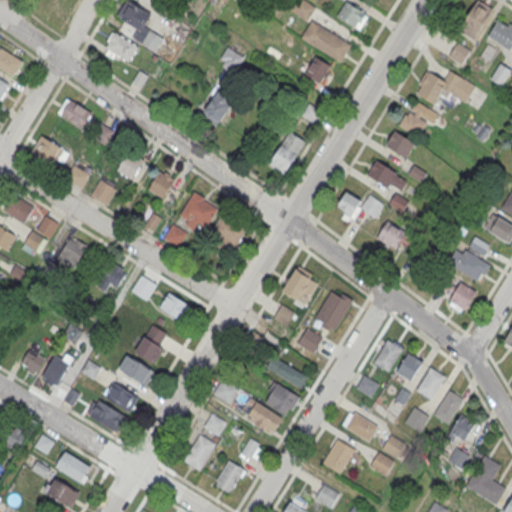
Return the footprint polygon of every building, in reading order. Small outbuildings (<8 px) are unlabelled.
[(141,32),(152,15),(126,0),(116,16),(141,32)] [(316,8),(304,0),(299,0),(292,10),(306,21),(316,8)] [(369,15),(346,0),(345,0),(336,15),(359,30),(369,15)] [(493,10),(477,0),(459,32),(474,41),(493,10)] [(352,44),(312,19),(301,37),(341,62),(352,44)] [(510,51),(511,46),(511,26),(497,19),(487,38),(510,51)] [(162,39),(148,31),(141,45),(156,52),(162,39)] [(104,49),(128,64),(138,48),(114,33),(104,49)] [(448,58),(464,66),(471,50),(456,43),(448,58)] [(0,67),(0,48),(1,47),(22,61),(13,75),(0,67)] [(303,72),(321,84),(333,67),(315,55),(303,72)] [(510,71),(500,65),(492,80),(502,86),(510,71)] [(476,87),(451,71),(445,81),(428,70),(414,93),(434,104),(443,89),(466,103),(476,87)] [(0,78),(9,84),(0,96),(0,78)] [(219,124),(233,101),(217,92),(203,114),(219,124)] [(85,129),(94,114),(67,99),(58,115),(85,129)] [(431,110),(413,100),(399,125),(418,135),(431,110)] [(312,126),(322,115),(309,102),(299,113),(312,126)] [(114,132),(101,124),(92,138),(105,146),(114,132)] [(416,143),(394,129),(385,145),(407,159),(416,143)] [(268,164),(284,176),(306,143),(289,132),(268,164)] [(58,168),(68,152),(42,136),(32,152),(58,168)] [(116,170),(132,181),(143,162),(127,152),(116,170)] [(366,175),(401,193),(409,177),(374,160),(366,175)] [(87,171),(71,169),(69,183),(85,185),(87,171)] [(147,190),(165,200),(176,180),(158,170),(147,190)] [(106,205),(116,190),(100,180),(90,195),(106,205)] [(511,214),(511,189),(501,209),(511,214)] [(359,207),(375,218),(384,204),(369,195),(364,203),(346,191),(334,208),(351,219),(359,207)] [(34,206),(25,222),(3,209),(12,193),(34,206)] [(219,208),(192,193),(179,218),(206,232),(219,208)] [(391,204),(401,211),(407,202),(396,195),(391,204)] [(481,226),(507,244),(511,235),(511,225),(491,211),(481,226)] [(144,225),(152,232),(161,220),(154,214),(144,225)] [(212,235),(236,249),(248,228),(224,214),(212,235)] [(50,238),(59,224),(45,215),(36,229),(50,238)] [(376,239),(397,251),(407,233),(386,221),(376,239)] [(16,235),(0,225),(0,245),(7,250),(16,235)] [(185,235),(173,227),(165,238),(177,247),(185,235)] [(41,251),(47,238),(31,231),(24,244),(41,251)] [(55,257),(75,268),(87,245),(67,234),(55,257)] [(453,267),(479,283),(490,264),(464,249),(453,267)] [(117,289),(124,272),(108,265),(101,282),(117,289)] [(319,281),(294,268),(282,292),(307,305),(319,281)] [(476,295),(455,279),(442,295),(463,312),(476,295)] [(338,331),(352,299),(329,289),(315,322),(338,331)] [(159,306),(179,320),(189,305),(169,291),(159,306)] [(295,313),(282,304),(273,318),(286,327),(295,313)] [(154,362),(168,333),(150,324),(136,354),(154,362)] [(313,354),(323,338),(306,328),(297,344),(313,354)] [(373,362),(388,372),(403,349),(387,339),(373,362)] [(22,363),(35,372),(44,360),(32,350),(22,363)] [(396,371),(409,380),(422,362),(408,353),(396,371)] [(118,370),(146,387),(154,372),(127,355),(118,370)] [(42,378),(57,386),(69,364),(54,356),(42,378)] [(307,378),(273,356),(266,367),(300,389),(307,378)] [(83,372),(93,377),(98,368),(88,362),(83,372)] [(432,400),(445,375),(429,367),(417,392),(432,400)] [(372,397),(379,385),(364,376),(356,388),(372,397)] [(230,404),(239,389),(222,379),(213,395),(230,404)] [(102,398),(130,413),(139,397),(111,383),(102,398)] [(287,416),(299,399),(276,383),(264,400),(287,416)] [(448,424),(433,414),(448,389),(464,398),(448,424)] [(242,411),(272,435),(283,421),(253,397),(242,411)] [(404,423),(420,432),(429,416),(413,407),(404,423)] [(370,442),(379,426),(351,410),(342,426),(370,442)] [(203,429),(220,436),(227,422),(211,414),(203,429)] [(464,441),(475,423),(461,414),(450,432),(464,441)] [(1,445),(18,452),(25,432),(8,425),(1,445)] [(199,469),(184,459),(199,433),(215,443),(199,469)] [(396,456),(404,442),(390,434),(382,449),(396,456)] [(34,448),(46,455),(54,442),(42,435),(34,448)] [(242,452),(255,459),(263,445),(250,438),(242,452)] [(356,449),(338,438),(323,463),(341,474),(356,449)] [(470,455),(457,447),(448,462),(462,470),(470,455)] [(395,461),(379,451),(369,466),(386,477),(395,461)] [(55,467),(81,483),(91,468),(65,452),(55,467)] [(495,503),(466,485),(484,454),(500,464),(492,479),(505,487),(495,503)] [(232,489),(230,488),(228,491),(215,484),(218,480),(217,479),(229,459),(244,468),(232,489)] [(70,509),(80,495),(54,477),(44,492),(70,509)] [(314,499),(332,508),(340,492),(323,483),(314,499)] [(511,511),(511,496),(502,511),(511,511)]
